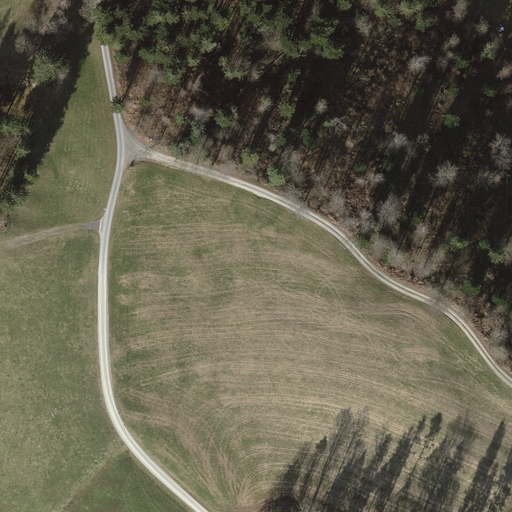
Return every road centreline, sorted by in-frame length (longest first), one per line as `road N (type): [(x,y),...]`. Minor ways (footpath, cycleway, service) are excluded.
road 1 (track): [(94,0),(122,143),(102,276),(101,349),(111,402),(130,446),(200,511)]
road 2 (track): [(122,143),(270,197),(336,232),(366,265),(456,321),(511,385)]
